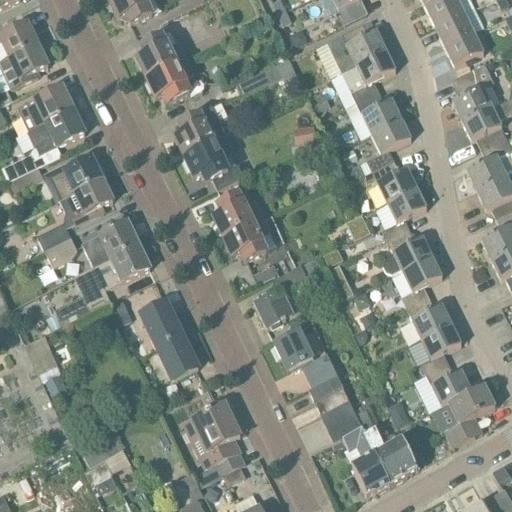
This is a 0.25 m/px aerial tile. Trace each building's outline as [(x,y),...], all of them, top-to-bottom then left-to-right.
[(0,0),(0,13),(20,4),(18,0),(0,0)] [(131,30),(154,19),(147,5),(156,0),(155,0),(117,0),(108,4),(118,24),(126,20),(131,30)] [(330,0),(338,16),(367,2),(365,0),(330,0)] [(419,0),(424,11),(446,0),(419,0)] [(434,31),(463,18),(454,0),(446,0),(424,11),(434,31)] [(505,0),(502,0),(496,3),(501,14),(510,10),(505,0)] [(278,18),(286,14),(281,3),(272,7),(278,18)] [(286,14),(278,18),(283,30),(291,26),(286,14)] [(444,52),(473,38),(463,18),(434,31),(444,52)] [(0,48),(1,48),(8,64),(38,50),(27,29),(16,34),(13,29),(0,35),(0,48)] [(343,79),(386,58),(376,36),(369,40),(363,29),(327,47),(328,48),(342,77),(343,79)] [(308,46),(302,34),(289,40),(295,52),(308,46)] [(473,38),(444,52),(454,73),(483,59),(473,38)] [(137,65),(146,84),(187,63),(180,48),(171,52),(165,40),(141,51),(145,61),(137,65)] [(8,64),(0,67),(0,73),(11,95),(38,82),(36,77),(48,72),(38,50),(8,64)] [(357,109),(379,99),(374,87),(395,77),(386,58),(343,79),(357,109)] [(169,109),(192,98),(186,84),(195,80),(187,63),(146,84),(156,103),(164,99),(169,109)] [(295,76),(289,64),(237,89),(243,102),(295,76)] [(460,103),(452,107),(462,127),(492,112),(484,93),(494,88),(485,69),(451,85),(460,103)] [(17,114),(22,122),(36,115),(43,130),(73,115),(62,92),(17,114)] [(0,110),(13,105),(8,94),(5,96),(4,94),(0,95),(0,110)] [(330,111),(323,98),(311,104),(318,117),(330,111)] [(372,141),(402,127),(391,105),(384,109),(379,99),(357,109),(372,141)] [(476,145),(481,156),(508,144),(499,125),(511,118),(511,103),(492,112),(462,127),(471,147),(476,145)] [(175,144),(184,163),(227,143),(213,114),(179,130),(184,140),(175,144)] [(38,173),(44,169),(40,160),(85,139),(73,115),(43,130),(28,137),(35,151),(30,160),(2,173),(9,187),(38,173)] [(367,167),(368,168),(372,177),(373,178),(394,168),(389,156),(411,146),(402,127),(372,141),(381,160),(367,167)] [(310,132),(296,133),(297,147),(311,146),(310,132)] [(342,147),(337,137),(329,141),(335,151),(342,147)] [(218,196),(243,184),(238,172),(229,176),(223,164),(233,159),(226,144),(227,143),(184,163),(194,183),(202,179),(207,188),(212,185),(218,196)] [(477,197),(508,182),(498,161),(511,154),(511,152),(508,144),(481,156),(486,167),(467,176),(477,197)] [(358,163),(353,153),(341,159),(346,168),(358,163)] [(62,204),(74,199),(103,185),(92,163),(80,169),(78,164),(50,178),(62,204)] [(394,168),(373,178),(375,184),(387,209),(417,195),(407,174),(399,178),(394,168)] [(365,181),(359,169),(343,177),(349,189),(363,181),(365,181)] [(44,185),(38,173),(9,187),(14,199),(44,185)] [(367,188),(375,184),(373,178),(372,177),(365,181),(363,181),(367,188)] [(496,226),(511,218),(511,191),(508,182),(477,197),(486,217),(491,214),(496,226)] [(75,228),(76,230),(103,217),(101,212),(113,207),(103,185),(74,199),(81,216),(72,220),(73,221),(64,226),(65,228),(66,233),(75,228)] [(387,247),(410,236),(405,225),(426,215),(417,195),(387,209),(388,210),(397,228),(386,234),(382,236),(387,247)] [(214,223),(223,243),(264,223),(257,207),(247,212),(241,199),(217,210),(222,219),(214,223)] [(492,267),(511,256),(511,218),(496,226),(501,236),(481,246),(492,267)] [(245,268),(269,256),(263,243),(271,239),(264,223),(223,243),(232,262),(241,258),(245,268)] [(46,258),(72,245),(66,233),(65,228),(38,240),(46,258)] [(110,266),(139,251),(127,228),(82,249),(87,260),(103,252),(110,266)] [(402,278),(433,264),(423,243),(415,247),(410,236),(387,247),(392,256),(383,260),(380,266),(385,276),(392,277),(400,274),(402,278)] [(72,245),(46,258),(34,264),(39,275),(77,257),(72,245)] [(99,285),(104,297),(150,275),(139,251),(110,266),(115,278),(99,285)] [(510,295),(511,293),(511,256),(492,267),(501,286),(505,284),(510,295)] [(267,335),(303,317),(298,306),(301,304),(303,303),(304,301),(305,299),(305,297),(305,294),(303,290),(302,288),(308,286),(311,283),(315,274),(314,271),(318,269),(315,264),(301,271),(279,281),(275,284),(282,298),(255,311),(267,335)] [(407,314),(429,303),(424,292),(442,284),(433,264),(402,278),(392,283),(407,314)] [(275,284),(279,281),(273,270),(253,279),(259,291),(275,284)] [(342,290),(337,292),(336,292),(341,304),(352,300),(349,293),(342,290)] [(62,330),(91,317),(84,301),(55,315),(57,318),(62,330)] [(421,344),(451,330),(441,310),(434,314),(429,303),(407,314),(421,344)] [(120,319),(127,316),(122,305),(114,308),(120,319)] [(155,354),(182,341),(166,308),(139,321),(155,354)] [(52,335),(62,330),(57,318),(46,323),(52,335)] [(377,328),(372,318),(360,323),(365,334),(377,328)] [(428,380),(449,370),(443,359),(461,351),(451,330),(421,344),(422,345),(413,349),(428,380)] [(370,345),(365,335),(355,340),(360,350),(370,345)] [(313,393),(337,382),(327,359),(315,365),(301,336),(274,349),(287,377),(302,370),(313,393)] [(155,354),(171,387),(198,374),(182,341),(155,354)] [(449,409),(471,398),(461,377),(454,380),(449,370),(428,380),(430,384),(419,389),(432,417),(449,409)] [(53,403),(68,396),(60,378),(45,385),(53,403)] [(308,395),(314,408),(343,394),(337,382),(313,393),(308,395)] [(459,430),(446,436),(454,453),(475,442),(468,427),(495,413),(484,392),(471,398),(449,409),(459,430)] [(320,421),(349,407),(343,394),(314,408),(320,421)] [(320,421),(327,434),(355,420),(349,407),(320,421)] [(205,475),(239,459),(233,446),(240,442),(224,410),(191,426),(200,445),(192,449),(205,475)] [(363,434),(390,491),(417,476),(416,474),(410,461),(402,444),(397,446),(396,442),(383,447),(367,415),(356,420),(363,434)] [(410,427),(407,419),(401,417),(393,421),(398,433),(410,427)] [(355,420),(327,434),(333,448),(343,444),(363,434),(356,420),(355,420)] [(363,434),(343,444),(348,456),(357,451),(362,461),(363,460),(366,465),(352,472),(367,504),(390,491),(363,434)] [(124,455),(116,440),(83,458),(91,472),(124,455)] [(410,461),(416,474),(427,469),(420,455),(410,461)] [(196,480),(202,491),(245,470),(239,459),(205,475),(196,480)] [(106,466),(109,472),(112,478),(111,479),(112,481),(123,475),(114,460),(105,464),(106,466)] [(85,477),(89,485),(109,472),(106,466),(85,477)] [(44,483),(56,511),(98,511),(80,468),(44,483)] [(503,470),(493,476),(500,487),(510,481),(503,470)] [(109,472),(89,485),(91,489),(93,488),(94,490),(112,481),(111,479),(112,478),(109,472)] [(227,479),(223,481),(228,492),(246,483),(241,472),(227,479)] [(499,511),(511,511),(511,507),(504,494),(493,501),(499,511)] [(0,501),(0,511),(8,511),(3,501),(0,501)] [(487,511),(499,511),(493,501),(484,506),(487,511)] [(202,511),(197,502),(181,510),(181,511),(202,511)]
